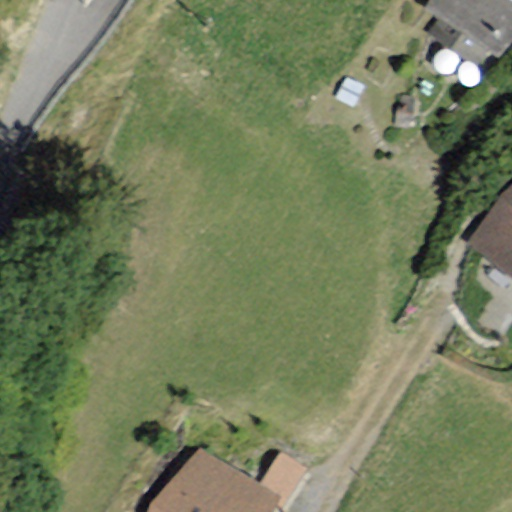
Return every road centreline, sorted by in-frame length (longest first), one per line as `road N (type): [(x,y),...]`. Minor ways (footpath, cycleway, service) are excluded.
road 1 (residential): [(428,317),(317,511)]
road 2 (residential): [(66,0),(0,146)]
